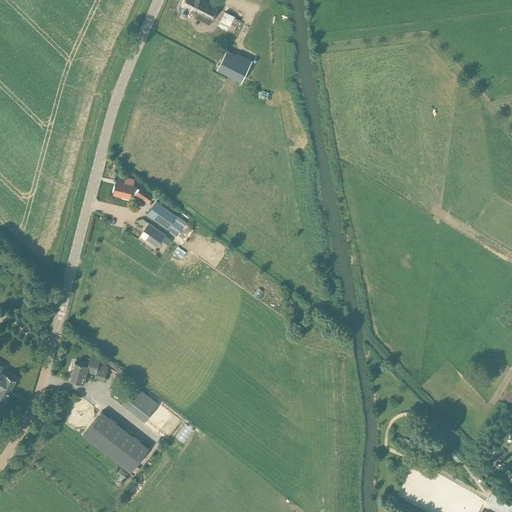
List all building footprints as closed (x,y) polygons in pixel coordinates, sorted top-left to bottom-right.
[(194,18),(203,22),(209,25),(217,8),(200,0),(183,0),(181,5),(196,13),(194,18)] [(217,26),(233,34),(240,20),(224,12),(217,26)] [(227,50),(217,70),(240,82),(251,60),(238,54),(237,56),(227,50)] [(132,184),(134,180),(126,178),(125,182),(116,180),(113,193),(129,197),(131,191),(136,194),(135,195),(147,203),(153,194),(141,185),(139,189),(132,184)] [(147,214),(176,235),(185,222),(156,202),(147,214)] [(149,222),(143,230),(149,235),(146,239),(157,247),(166,234),(149,222)] [(212,324),(230,301),(176,259),(158,282),(212,324)] [(258,288),(253,295),(258,299),(264,292),(258,288)] [(99,363),(100,357),(91,355),(88,365),(75,362),(70,380),(84,384),(87,370),(96,372),(94,379),(104,381),(108,366),(99,363)] [(121,369),(108,359),(106,362),(119,373),(121,369)] [(0,402),(2,404),(15,380),(1,372),(3,367),(0,364),(0,402)] [(123,403),(139,416),(153,399),(136,385),(129,395),(123,403)] [(149,448),(102,411),(83,435),(130,472),(149,448)] [(418,433),(413,441),(418,445),(424,436),(418,433)] [(120,468),(116,474),(124,480),(128,474),(120,468)]
